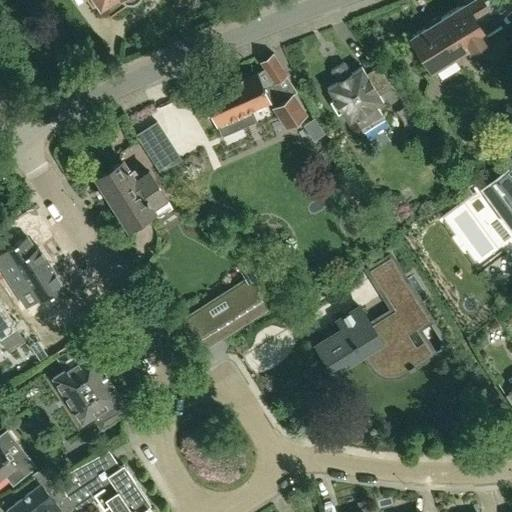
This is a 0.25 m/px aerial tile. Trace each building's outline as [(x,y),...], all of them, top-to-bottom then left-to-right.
[(476,53),(486,47),(487,41),(484,37),(485,37),(478,24),(506,8),(507,3),(505,0),(461,0),(463,2),(410,35),(432,70),(468,47),(471,51),(476,53)] [(257,72),(204,96),(217,124),(251,108),(269,101),(287,126),(305,113),(292,94),(294,93),(293,92),(295,89),(284,75),(286,73),(273,53),(261,61),(265,67),(257,73),(257,72)] [(383,101),(362,66),(327,88),(348,123),(355,118),(363,131),(384,118),(376,105),(383,101)] [(413,135),(423,128),(406,105),(396,112),(413,135)] [(313,118),(303,125),(314,140),(324,133),(313,118)] [(164,134),(156,122),(137,134),(145,147),(164,134)] [(103,194),(106,192),(128,227),(135,223),(137,224),(141,223),(146,220),(147,217),(147,215),(153,211),(153,210),(167,201),(148,172),(134,180),(129,172),(128,173),(121,162),(93,179),(103,194)] [(511,163),(494,177),(505,190),(511,185),(511,163)] [(18,207),(14,202),(6,208),(12,216),(20,211),(18,207)] [(0,300),(49,269),(36,248),(29,253),(27,249),(0,265),(0,300)] [(208,308),(181,325),(198,350),(290,291),(274,266),(223,298),(224,299),(225,299),(228,304),(211,315),(208,310),(209,309),(208,308)] [(342,328),(317,345),(334,372),(360,355),(369,369),(371,371),(375,374),(378,376),(382,377),(386,378),(389,378),(393,377),(397,376),(401,375),(443,347),(434,334),(425,320),(412,300),(421,294),(409,277),(381,296),(393,313),(372,327),(359,307),(337,321),(342,328)] [(81,343),(57,358),(65,370),(52,378),(82,423),(94,415),(102,427),(126,412),(118,400),(121,398),(91,353),(89,355),(81,343)] [(0,434),(0,476),(3,474),(12,485),(36,466),(6,430),(0,434)] [(151,511),(148,506),(151,504),(123,465),(104,478),(92,460),(55,479),(74,507),(75,507),(76,509),(94,496),(104,510),(110,506),(113,511),(151,511)] [(49,511),(57,507),(61,511),(67,511),(74,507),(55,479),(46,465),(31,475),(38,484),(7,505),(11,511),(49,511)]
